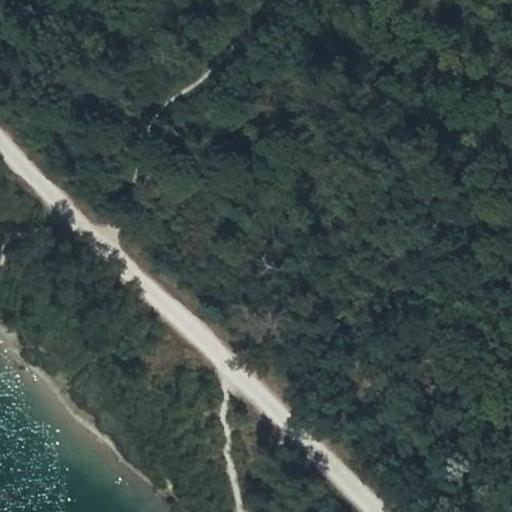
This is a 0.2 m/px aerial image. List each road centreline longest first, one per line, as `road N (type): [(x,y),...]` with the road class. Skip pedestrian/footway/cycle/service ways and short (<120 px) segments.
road 1 (track): [(376,511),(104,248)]
road 2 (track): [(104,248),(0,136)]
